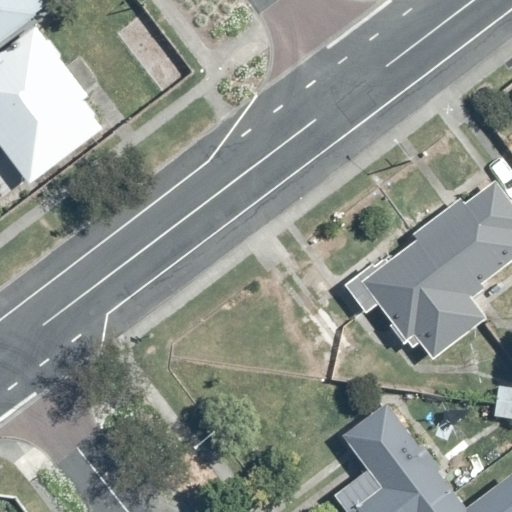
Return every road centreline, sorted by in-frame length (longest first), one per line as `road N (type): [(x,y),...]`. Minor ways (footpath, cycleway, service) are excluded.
road 1 (residential): [(4,354),(359,87)]
road 2 (residential): [(130,511),(4,354)]
road 3 (residential): [(359,87),(475,0)]
